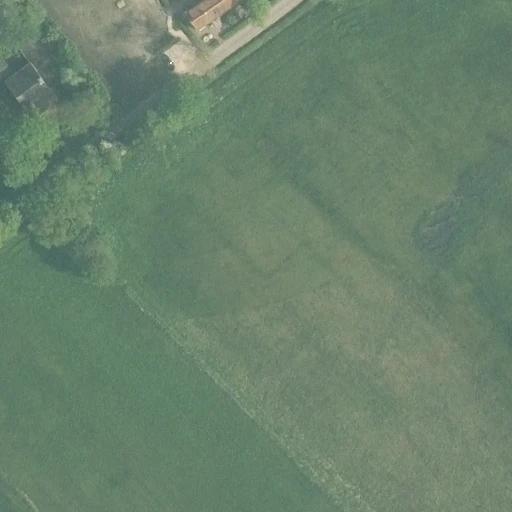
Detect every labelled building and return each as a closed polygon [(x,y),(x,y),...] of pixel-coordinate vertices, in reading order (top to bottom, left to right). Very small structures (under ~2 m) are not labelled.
[(200,0),(183,12),(195,30),(236,0),(200,0)] [(234,40),(266,16),(256,3),(224,26),(234,40)] [(352,28),(367,18),(356,3),(342,13),(352,28)] [(4,82),(19,101),(24,97),(37,114),(58,99),(36,70),(49,60),(31,37),(17,47),(29,63),(4,82)] [(0,74),(9,67),(1,57),(0,57),(0,79),(3,77),(0,74)]
